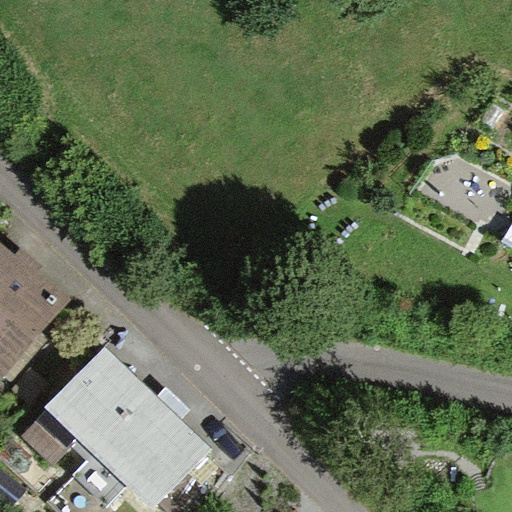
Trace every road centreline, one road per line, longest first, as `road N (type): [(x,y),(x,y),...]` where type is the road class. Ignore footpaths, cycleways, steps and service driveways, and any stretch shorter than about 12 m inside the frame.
road 1 (residential): [(0,177),(221,386)]
road 2 (residential): [(221,386),(257,360),(383,369),(511,393)]
road 3 (residential): [(221,386),(350,511)]
